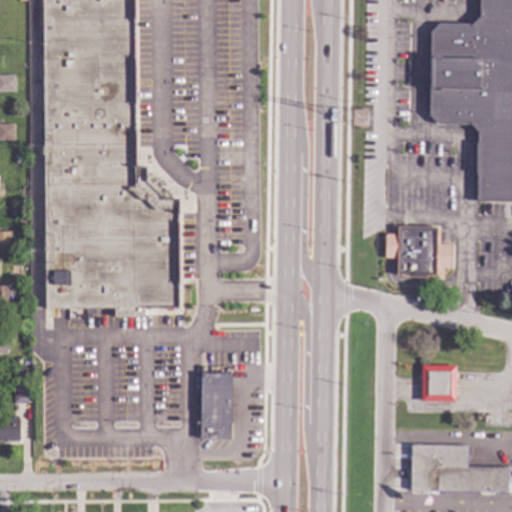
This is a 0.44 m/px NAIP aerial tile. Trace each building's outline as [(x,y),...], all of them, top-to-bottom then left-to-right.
[(131,0),(132,167),(142,167),(142,181),(161,199),(179,199),(179,310),(142,310),(142,316),(113,316),(113,307),(44,307),(41,0),(131,0)] [(511,0),(511,200),(478,200),(479,131),(470,122),(436,121),(429,114),(430,31),(439,21),(475,21),(478,18),(478,0),(511,0)] [(14,90),(0,90),(0,75),(14,75),(14,90)] [(13,139),(0,139),(0,123),(12,123),(13,139)] [(434,225),(434,232),(437,232),(438,243),(449,243),(449,267),(441,267),(441,273),(395,274),(395,257),(384,257),(383,234),(395,234),(395,225),(434,225)] [(10,248),(0,248),(0,231),(10,231),(10,248)] [(12,301),(0,301),(0,285),(12,285),(12,301)] [(454,401),(419,400),(420,364),(454,365),(454,401)] [(28,403),(13,404),(12,372),(28,372),(28,403)] [(229,438),(198,438),(199,372),(213,372),(230,373),(229,438)] [(18,440),(7,440),(7,441),(1,441),(1,440),(0,440),(0,417),(18,417),(18,440)] [(466,466),(507,466),(506,492),(409,490),(410,444),(466,445),(466,466)]
